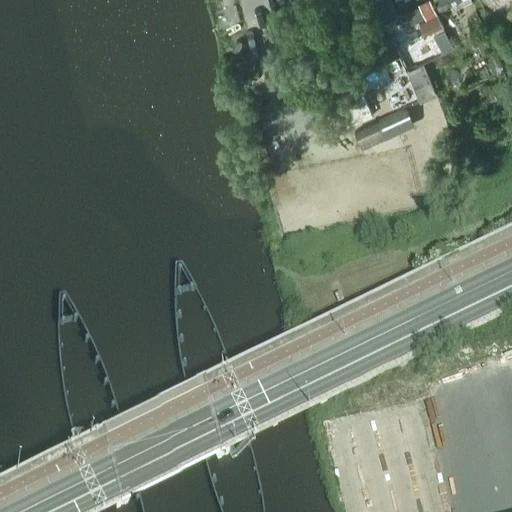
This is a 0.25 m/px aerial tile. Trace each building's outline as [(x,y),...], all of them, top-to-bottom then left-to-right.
[(353,17),(345,0),(343,0),(322,10),(330,28),(353,17)] [(375,24),(398,13),(392,0),(376,0),(377,0),(367,5),(375,24)] [(427,0),(419,4),(426,19),(437,13),(430,0),(427,0)] [(435,0),(440,9),(458,0),(435,0)] [(425,35),(444,25),(438,14),(420,24),(425,35)] [(434,36),(443,53),(453,47),(445,30),(434,36)] [(393,36),(384,41),(388,50),(398,45),(393,36)] [(424,63),(409,69),(421,100),(436,94),(424,63)] [(328,95),(335,110),(366,96),(358,80),(328,95)] [(363,147),(399,131),(391,115),(356,131),(363,147)]
